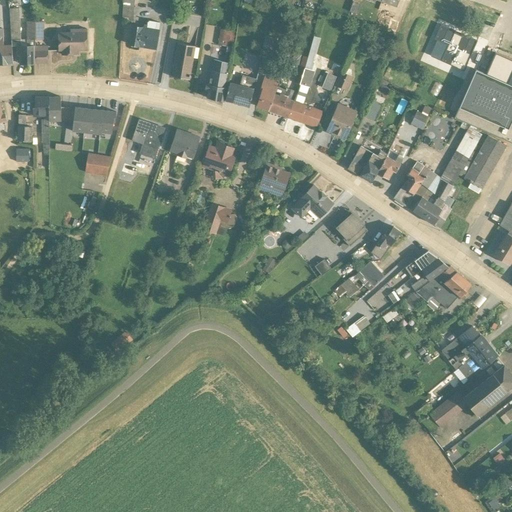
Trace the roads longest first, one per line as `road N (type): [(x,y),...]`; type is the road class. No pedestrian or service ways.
road 1 (tertiary): [(136,93),(240,120),(294,146),(511,293)]
road 2 (unclassified): [(0,278),(28,240),(88,234),(136,93)]
road 3 (tertiary): [(0,92),(65,84),(136,93)]
